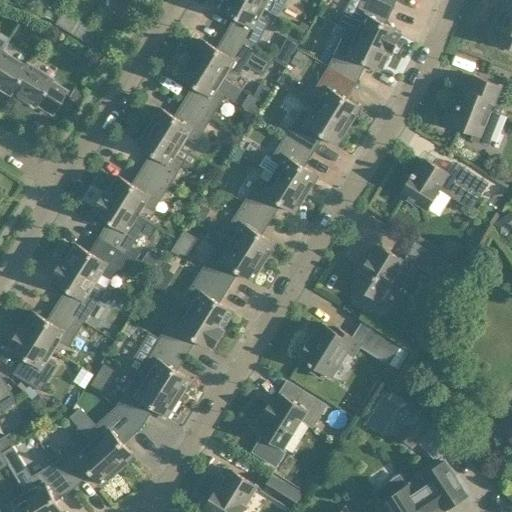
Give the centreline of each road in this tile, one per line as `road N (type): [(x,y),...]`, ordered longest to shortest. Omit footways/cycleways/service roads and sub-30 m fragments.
road 1 (residential): [(130,511),(159,493),(417,82),(449,0)]
road 2 (residential): [(62,178),(179,0)]
